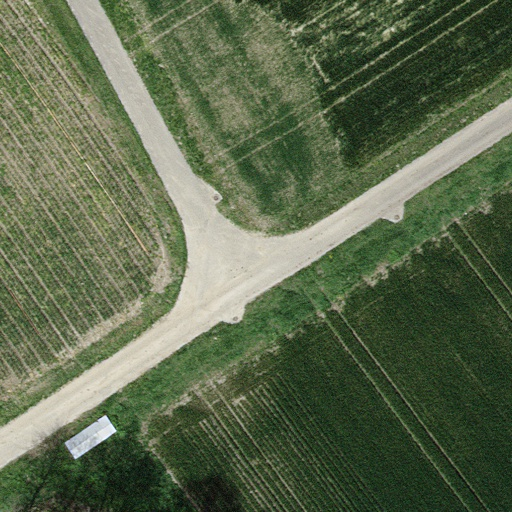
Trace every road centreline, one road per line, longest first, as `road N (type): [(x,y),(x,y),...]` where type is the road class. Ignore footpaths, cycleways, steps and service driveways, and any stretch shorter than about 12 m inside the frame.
road 1 (track): [(0,453),(511,113)]
road 2 (track): [(233,292),(68,0)]
